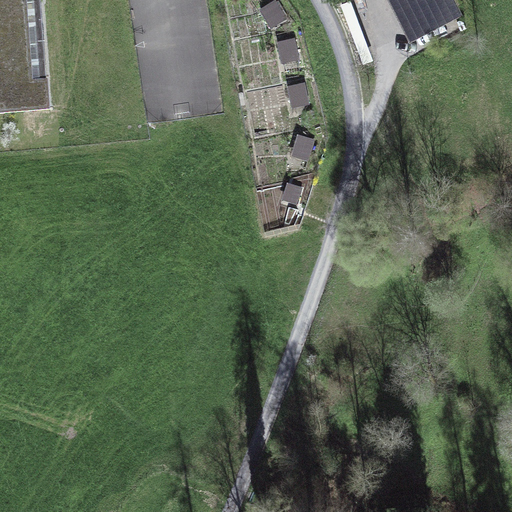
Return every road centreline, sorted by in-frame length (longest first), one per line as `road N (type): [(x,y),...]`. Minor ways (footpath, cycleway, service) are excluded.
road 1 (track): [(227,511),(273,405),(345,192),(356,121),(344,55),(319,0)]
road 2 (track): [(391,0),(400,17),(386,77),(375,112),(353,139)]
